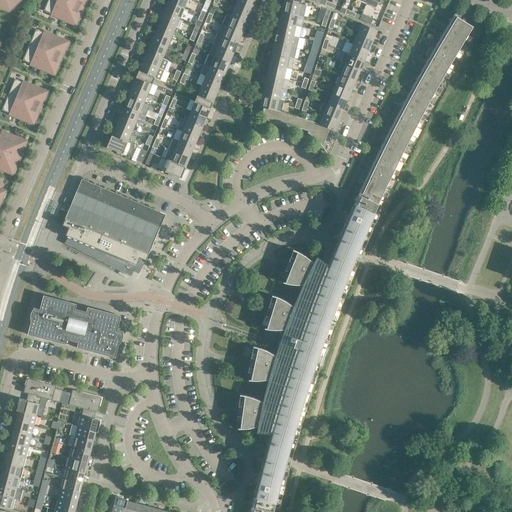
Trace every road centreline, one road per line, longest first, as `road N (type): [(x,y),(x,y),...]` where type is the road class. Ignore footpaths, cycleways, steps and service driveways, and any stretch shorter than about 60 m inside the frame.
road 1 (residential): [(209,225),(283,181),(332,171),(407,0)]
road 2 (residential): [(209,225),(180,199),(83,159),(148,0)]
road 3 (residential): [(0,241),(103,0)]
road 4 (residential): [(0,414),(18,353),(124,377),(151,369)]
road 5 (residential): [(151,369),(160,300),(209,225)]
road 6 (residential): [(216,511),(166,430),(151,369)]
